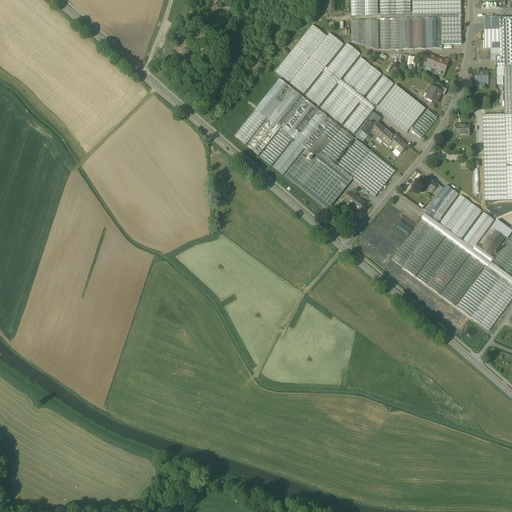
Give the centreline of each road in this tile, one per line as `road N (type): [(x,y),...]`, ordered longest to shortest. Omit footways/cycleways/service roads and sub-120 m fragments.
road 1 (residential): [(471,0),(466,66),(450,111),(427,151),(343,248)]
road 2 (secondary): [(143,76),(343,248)]
road 3 (track): [(343,248),(299,289),(249,379),(261,389)]
road 4 (secondary): [(343,248),(473,361)]
